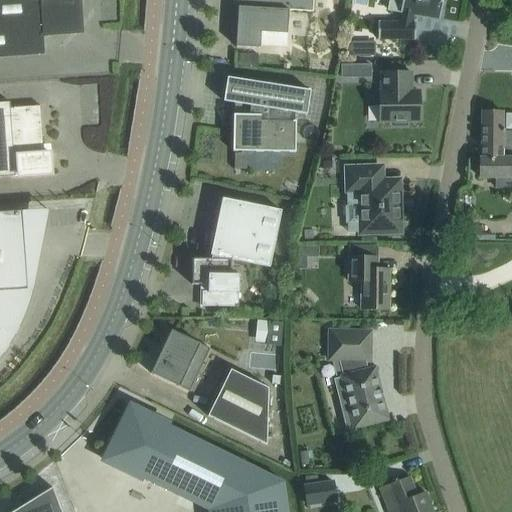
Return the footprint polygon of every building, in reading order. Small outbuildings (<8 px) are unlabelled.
[(79,23),(77,0),(0,0),(0,57),(43,55),(41,35),(71,33),(71,32),(79,32),(79,23)] [(232,0),(232,7),(237,7),(236,20),(231,19),(230,34),(235,34),(234,47),(258,48),(259,32),(286,34),(287,10),(311,12),(312,0),(232,0)] [(398,22),(377,22),(377,39),(414,39),(414,22),(411,22),(412,14),(438,19),(441,0),(388,0),(387,10),(400,12),(398,22)] [(234,53),(234,65),(256,66),(257,54),(234,53)] [(415,101),(414,91),(410,91),(410,72),(380,73),(380,91),(374,91),(371,95),(371,103),(374,106),(378,106),(378,122),(392,122),(392,126),(406,126),(406,122),(418,121),(418,101),(415,101)] [(295,121),(293,121),(293,112),(305,115),(309,91),(226,77),(222,101),(233,103),(241,104),(239,114),(232,114),(231,151),(294,152),(295,121)] [(0,176),(50,173),(48,153),(42,153),(39,106),(9,108),(8,102),(0,102),(0,176)] [(480,112),(480,158),(511,157),(511,132),(502,132),(502,112),(480,112)] [(511,157),(480,158),(479,157),(479,177),(496,177),(496,189),(511,188),(511,157)] [(347,207),(344,207),(345,223),(347,223),(348,232),(359,232),(359,233),(399,232),(398,209),(397,181),(392,181),(380,181),(380,167),(345,168),(346,191),(358,190),(358,197),(347,198),(347,207)] [(237,307),(237,275),(229,275),(229,260),(268,268),(280,211),(221,198),(220,202),(214,234),(208,233),(208,232),(207,231),(204,244),(205,244),(206,243),(211,245),(210,251),(209,255),(210,255),(209,259),(191,258),(190,284),(207,285),(207,291),(201,291),(201,306),(237,307)] [(0,212),(0,342),(2,339),(7,332),(11,324),(15,316),(18,307),(21,299),(24,290),(27,290),(21,211),(0,212)] [(360,309),(388,309),(388,269),(376,269),(376,257),(347,257),(347,281),(360,281),(360,309)] [(262,347),(276,347),(276,325),(261,326),(262,347)] [(170,330),(156,358),(162,361),(156,374),(150,372),(149,373),(188,392),(209,348),(170,330)] [(368,360),(369,332),(329,331),(328,359),(337,359),(341,377),(334,378),(346,427),(353,425),(353,427),(385,419),(380,398),(382,398),(381,397),(379,397),(378,391),(380,391),(380,390),(378,390),(373,369),(367,370),(364,360),(368,360)] [(206,416),(265,445),(266,388),(229,370),(206,416)] [(107,452),(103,460),(111,464),(111,465),(141,479),(141,478),(206,510),(206,511),(287,511),(283,481),(167,425),(167,424),(129,405),(107,452)] [(350,511),(371,507),(363,469),(342,474),(350,511)] [(431,511),(424,492),(416,495),(408,477),(379,489),(387,511),(431,511)] [(331,481),(304,485),(306,505),(334,501),(331,481)] [(60,511),(51,487),(11,511),(60,511)]
